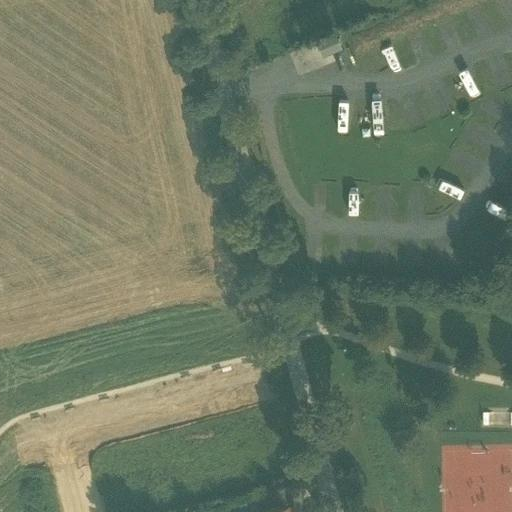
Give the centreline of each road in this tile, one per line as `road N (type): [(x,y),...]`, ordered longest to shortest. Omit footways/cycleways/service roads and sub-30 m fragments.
road 1 (residential): [(197,0),(295,370)]
road 2 (residential): [(61,431),(295,370)]
road 3 (residential): [(295,370),(332,511)]
